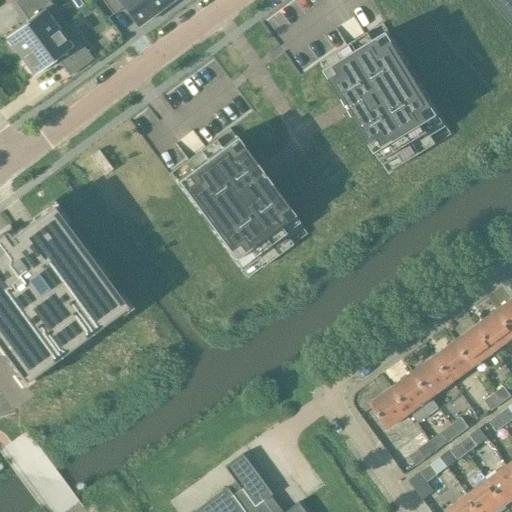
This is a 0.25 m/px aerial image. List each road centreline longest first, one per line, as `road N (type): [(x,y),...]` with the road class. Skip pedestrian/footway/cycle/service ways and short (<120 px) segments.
road 1 (residential): [(410,511),(322,395),(511,254)]
road 2 (residential): [(237,0),(19,161)]
